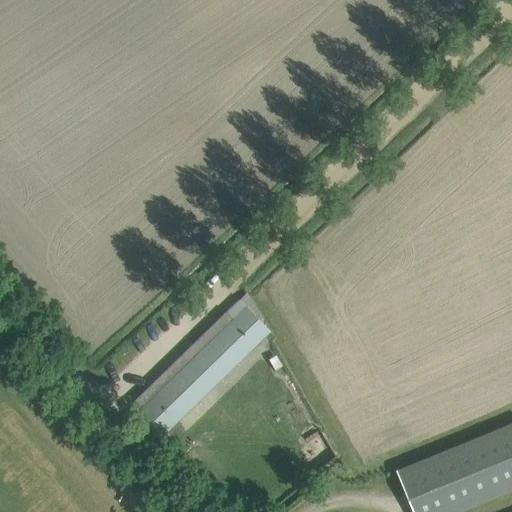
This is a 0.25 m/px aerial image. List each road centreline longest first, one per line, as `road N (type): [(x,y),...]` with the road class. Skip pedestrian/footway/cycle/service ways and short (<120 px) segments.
road 1 (track): [(511,8),(102,403)]
road 2 (unclassified): [(197,511),(0,298)]
